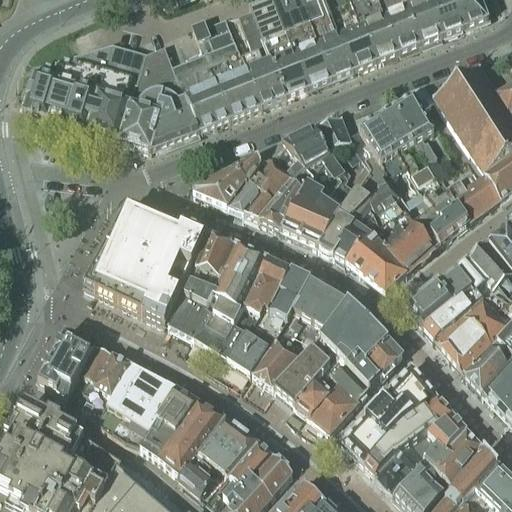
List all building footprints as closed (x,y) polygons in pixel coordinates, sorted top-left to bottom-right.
[(173,15),(195,6),(192,0),(183,0),(169,6),(173,15)] [(294,0),(278,0),(269,4),(308,99),(331,90),(294,0)] [(321,0),(294,0),(331,90),(354,81),(339,43),(321,0)] [(372,0),(347,0),(350,6),(348,6),(352,16),(359,32),(360,35),(374,72),(397,64),(372,0)] [(397,0),(372,0),(397,64),(419,55),(397,0)] [(397,0),(419,55),(441,46),(423,0),(397,0)] [(423,0),(441,46),(463,37),(449,0),(423,0)] [(449,0),(463,37),(487,28),(475,0),(449,0)] [(269,4),(248,13),(286,108),(308,99),(269,4)] [(250,18),(237,23),(237,24),(251,60),(240,64),(261,117),(286,108),(248,13),(247,13),(250,18)] [(354,34),(359,32),(352,16),(348,18),(354,34)] [(203,32),(192,37),(202,63),(203,62),(228,130),(261,117),(240,64),(225,27),(225,26),(204,34),(203,32)] [(360,35),(339,43),(354,81),(374,72),(360,35)] [(136,94),(146,63),(112,53),(112,52),(73,63),(71,68),(64,66),(62,71),(52,68),(50,73),(45,72),(43,77),(36,74),(21,123),(47,131),(47,130),(52,132),(84,142),(85,142),(84,143),(115,152),(133,98),(134,93),(136,94)] [(183,106),(171,75),(164,56),(146,63),(136,94),(134,93),(133,98),(115,152),(148,162),(149,162),(161,125),(183,106)] [(202,63),(171,75),(183,106),(196,143),(228,130),(203,62),(202,63)] [(511,131),(505,119),(495,102),(479,77),(432,107),(433,110),(470,168),(471,167),(481,182),(511,160),(511,131)] [(505,119),(511,115),(511,91),(495,102),(505,119)] [(433,110),(432,107),(423,94),(412,99),(424,116),(433,110)] [(161,125),(149,162),(196,143),(183,106),(161,125)] [(421,149),(434,141),(414,107),(396,117),(395,115),(393,116),(415,152),(427,171),(435,166),(426,151),(424,152),(421,149)] [(401,160),(415,152),(393,116),(375,127),(405,178),(405,177),(409,183),(417,177),(408,162),(404,165),(401,160)] [(351,152),(348,145),(341,127),(307,140),(326,163),(329,169),(322,174),(325,177),(314,190),(312,190),(307,197),(308,198),(280,242),(316,259),(319,253),(355,199),(345,192),(350,182),(333,159),(349,153),(351,152)] [(388,188),(405,178),(375,127),(356,138),(378,174),(380,173),(384,181),(388,188)] [(361,190),(355,199),(319,253),(316,259),(319,260),(321,264),(328,267),(333,267),(333,266),(334,267),(337,262),(338,262),(365,224),(366,223),(377,240),(382,235),(387,230),(391,235),(404,224),(392,209),(399,204),(390,191),(388,188),(384,181),(380,173),(378,174),(356,138),(348,145),(351,152),(349,153),(351,156),(360,167),(363,172),(369,179),(361,190)] [(299,176),(312,190),(314,190),(325,177),(322,174),(329,169),(326,163),(307,140),(280,155),(299,176)] [(259,233),(299,176),(280,155),(252,170),(259,176),(252,186),(265,195),(244,227),(259,233)] [(360,167),(351,156),(343,161),(351,173),(360,167)] [(499,210),(511,200),(511,160),(481,182),(499,210)] [(499,210),(481,182),(471,167),(470,168),(465,171),(452,183),(453,183),(440,192),(442,194),(447,202),(456,215),(468,232),(499,210)] [(229,220),(252,186),(259,176),(252,170),(193,201),(192,202),(192,203),(192,204),(193,205),(194,206),(229,220)] [(369,179),(363,172),(355,185),(361,190),(369,179)] [(427,173),(410,183),(417,194),(434,185),(427,173)] [(307,197),(312,190),(299,176),(259,233),(278,241),(280,242),(308,198),(307,197)] [(229,220),(244,227),(265,195),(252,186),(229,220)] [(408,218),(422,207),(423,206),(420,200),(409,206),(403,210),(408,218)] [(430,202),(423,206),(422,207),(441,232),(423,247),(433,260),(439,255),(468,232),(456,215),(447,202),(437,210),(430,202)] [(387,269),(402,257),(415,245),(420,251),(417,252),(428,265),(433,260),(423,247),(441,232),(422,207),(408,218),(418,230),(412,235),(404,224),(391,235),(396,243),(393,246),(395,249),(358,284),(383,303),(401,288),(387,269)] [(163,335),(205,244),(182,235),(180,239),(127,216),(83,296),(163,335)] [(344,273),(376,241),(377,240),(366,223),(365,224),(338,262),(337,262),(334,267),(344,272),(344,273)] [(396,243),(391,235),(387,230),(382,235),(377,240),(376,241),(344,273),(358,284),(395,249),(393,246),(396,243)] [(511,282),(511,244),(505,235),(487,250),(511,281),(511,282)] [(416,275),(428,265),(417,252),(420,251),(415,245),(402,257),(416,275)] [(211,305),(233,255),(209,246),(194,278),(189,294),(211,305)] [(491,298),(511,281),(487,250),(465,267),(491,298)] [(266,270),(234,255),(233,255),(211,305),(189,294),(178,318),(167,337),(192,351),(205,323),(232,338),(266,270)] [(401,288),(416,275),(402,257),(387,269),(401,288)] [(451,335),(432,352),(444,366),(448,371),(493,326),(502,336),(511,325),(511,282),(511,281),(491,298),(465,267),(456,274),(476,298),(473,299),(474,301),(481,309),(481,312),(453,337),(451,335)] [(266,321),(289,282),(266,270),(232,338),(205,323),(192,351),(226,372),(241,347),(242,348),(251,334),(257,339),(260,334),(257,332),(259,328),(256,327),(261,319),(266,321)] [(468,306),(474,301),(454,275),(403,316),(422,339),(455,313),(465,304),(468,306)] [(296,312),(309,291),(289,282),(266,321),(261,319),(256,327),(259,328),(257,332),(260,334),(257,339),(273,350),(279,342),(276,341),(287,323),(288,324),(296,311),(296,312)] [(346,312),(312,293),(309,291),(296,312),(296,311),(288,324),(287,323),(276,341),(279,342),(273,350),(250,385),(272,400),(272,399),(305,365),(319,348),(346,312)] [(422,339),(432,352),(451,335),(453,337),(481,312),(480,309),(474,301),(468,306),(465,304),(455,313),(422,339)] [(305,365),(272,399),(294,416),(324,381),(333,370),(338,376),(365,399),(367,402),(379,390),(377,387),(378,386),(366,372),(388,353),(385,350),(346,312),(319,348),(305,365)] [(463,387),(511,334),(511,325),(502,336),(493,326),(448,371),(463,387)] [(273,350),(257,339),(251,334),(242,348),(241,347),(226,372),(249,386),(250,385),(273,350)] [(511,334),(463,387),(480,405),(511,368),(511,334)] [(78,385),(95,357),(64,342),(36,391),(54,401),(53,404),(64,411),(66,407),(66,408),(79,386),(78,385)] [(396,375),(402,369),(388,353),(366,372),(378,386),(377,387),(379,390),(396,374),(396,375)] [(80,422),(112,366),(95,357),(78,385),(79,386),(86,390),(80,400),(85,403),(81,410),(78,408),(73,418),(80,422)] [(95,432),(130,375),(112,366),(80,422),(95,432)] [(511,438),(511,368),(480,405),(511,438)] [(130,375),(95,432),(112,444),(150,385),(130,375)] [(367,402),(365,399),(338,376),(329,386),(327,389),(357,413),(367,402)] [(438,410),(431,403),(410,378),(388,402),(360,432),(340,455),(363,476),(384,450),(387,448),(414,425),(422,421),(425,419),(426,420),(434,414),(438,410)] [(327,389),(329,386),(324,381),(294,416),(309,430),(310,430),(328,445),(357,413),(327,389)] [(150,385),(112,444),(125,453),(137,457),(156,430),(176,399),(174,398),(150,385)] [(174,441),(195,411),(176,399),(156,430),(174,441)] [(384,450),(363,476),(373,487),(389,471),(392,473),(401,464),(411,455),(416,451),(451,425),(438,410),(434,414),(426,420),(425,419),(422,421),(414,425),(396,440),(387,448),(384,450)] [(179,488),(198,463),(225,428),(195,411),(174,441),(156,430),(137,457),(139,458),(157,469),(179,488)] [(46,427),(27,417),(23,415),(6,447),(11,449),(0,469),(0,511),(170,511),(143,488),(76,444),(58,434),(60,431),(47,424),(46,427)] [(445,460),(465,440),(451,425),(416,451),(411,455),(424,469),(437,454),(445,460)] [(257,452),(225,428),(198,463),(212,477),(204,488),(212,494),(212,493),(217,497),(226,487),(257,452)] [(447,498),(480,457),(465,440),(445,460),(437,454),(424,469),(436,480),(436,481),(440,492),(447,498)] [(272,468),(273,467),(257,452),(226,487),(217,497),(216,500),(224,498),(234,507),(272,468)] [(391,506),(424,469),(411,455),(401,464),(392,473),(389,471),(373,487),(391,506)] [(466,511),(496,474),(492,470),(482,460),(447,502),(448,503),(447,504),(455,511),(466,511)] [(199,510),(212,494),(204,488),(212,477),(198,463),(179,488),(176,492),(199,510)] [(266,511),(292,485),(272,468),(234,507),(230,511),(266,511)] [(397,511),(412,511),(436,481),(436,480),(424,469),(391,506),(397,511)] [(511,511),(511,489),(496,474),(466,511),(511,511)] [(444,502),(447,498),(440,492),(436,481),(412,511),(435,511),(443,502),(444,502)] [(324,511),(302,493),(293,503),(292,504),(284,511),(324,511)] [(230,511),(234,507),(224,498),(216,500),(205,511),(230,511)]
